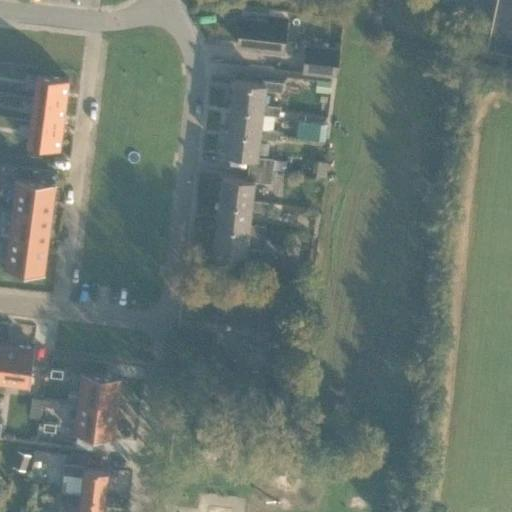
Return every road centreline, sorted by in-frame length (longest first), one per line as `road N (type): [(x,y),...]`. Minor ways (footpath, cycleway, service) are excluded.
road 1 (residential): [(166,319),(197,70),(183,29),(161,3)]
road 2 (residential): [(142,511),(166,319)]
road 3 (residential): [(166,319),(0,302)]
road 4 (residential): [(161,3),(111,21),(0,8)]
